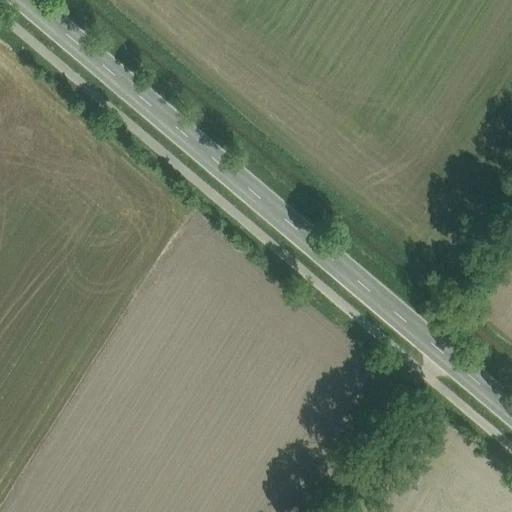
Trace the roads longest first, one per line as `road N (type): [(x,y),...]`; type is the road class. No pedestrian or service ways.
road 1 (secondary): [(511,416),(26,0)]
road 2 (track): [(338,511),(438,353)]
